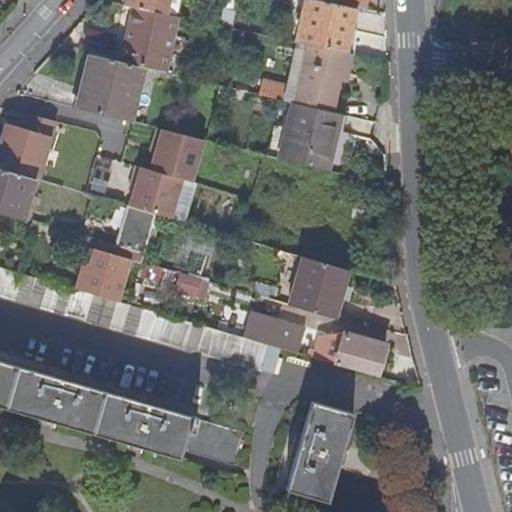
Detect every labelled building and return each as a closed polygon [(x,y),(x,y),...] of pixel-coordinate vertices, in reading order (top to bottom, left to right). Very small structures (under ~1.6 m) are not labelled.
[(126,0),(126,5),(134,7),(159,12),(165,13),(167,0),(126,0)] [(167,0),(165,13),(176,16),(179,0),(167,0)] [(238,0),(227,0),(225,9),(236,11),(238,0)] [(305,44),(353,55),(353,30),(350,29),(355,7),(329,1),(322,0),(305,0),(297,43),(305,44)] [(355,7),(365,9),(366,0),(328,0),(329,1),(355,7)] [(159,12),(134,7),(123,61),(144,66),(143,68),(164,72),(176,16),(165,13),(159,12)] [(224,9),(220,26),(232,28),(236,12),(224,9)] [(333,112),(353,55),(305,44),(298,83),(288,81),(288,85),(262,79),(258,94),(294,103),(333,112)] [(91,53),(90,55),(143,68),(144,66),(123,61),(91,53)] [(143,68),(90,55),(77,106),(130,118),(143,68)] [(268,152),(341,169),(351,131),(338,127),(341,114),(333,112),(294,103),(290,125),(275,121),(268,152)] [(0,168),(32,178),(34,179),(38,180),(56,119),(27,112),(23,126),(5,122),(0,143),(0,168)] [(156,144),(149,168),(182,178),(191,180),(204,137),(156,124),(151,143),(156,144)] [(135,182),(128,206),(154,214),(170,218),(182,178),(149,168),(136,164),(130,181),(135,182)] [(0,210),(21,217),(32,178),(0,168),(0,210)] [(116,246),(143,255),(154,214),(128,206),(116,246)] [(77,287),(118,299),(129,259),(96,249),(89,271),(82,269),(77,287)] [(277,302),(287,306),(302,257),(292,254),(277,302)] [(287,306),(338,321),(353,272),(302,257),(287,306)] [(0,293),(259,369),(266,344),(243,337),(130,305),(49,281),(0,267),(0,293)] [(204,297),(212,282),(186,269),(179,284),(204,297)] [(266,344),(297,353),(305,328),(250,313),(243,337),(266,344)] [(322,360),(357,370),(358,367),(379,373),(387,344),(347,332),(329,335),(322,360)] [(0,406),(54,422),(53,427),(55,428),(56,423),(178,458),(180,451),(233,466),(243,432),(195,419),(196,415),(190,414),(190,416),(145,403),(146,401),(137,399),(136,401),(60,379),(60,377),(50,374),(49,376),(0,361),(0,406)] [(342,450),(352,414),(312,402),(301,438),(299,437),(299,436),(295,435),(289,455),(295,457),(286,490),(328,502),(342,452),(347,453),(347,451),(342,450)]
